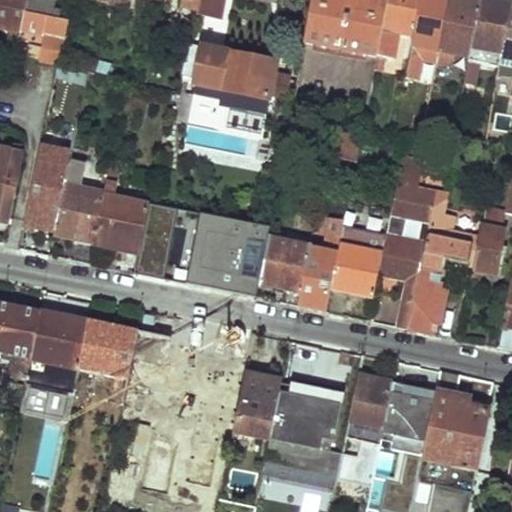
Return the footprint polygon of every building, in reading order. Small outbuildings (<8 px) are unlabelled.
[(0,0),(0,29),(14,33),(9,55),(17,57),(21,32),(26,0),(0,0)] [(53,9),(54,0),(26,0),(21,32),(46,37),(42,62),(44,63),(63,67),(66,54),(63,53),(69,22),(58,20),(59,11),(53,9)] [(108,0),(108,4),(106,10),(118,13),(120,0),(108,0)] [(189,0),(189,7),(197,10),(198,0),(189,0)] [(313,0),(310,17),(328,21),(331,0),(313,0)] [(331,0),(328,21),(384,31),(389,0),(331,0)] [(389,0),(384,31),(379,57),(394,60),(400,27),(414,29),(420,0),(389,0)] [(420,0),(414,29),(406,72),(421,74),(424,47),(436,50),(447,0),(420,0)] [(447,0),(436,50),(457,54),(452,88),(462,89),(467,70),(482,0),(447,0)] [(484,0),(482,0),(467,70),(479,72),(485,49),(502,52),(510,5),(498,3),(484,0)] [(511,5),(510,5),(502,52),(500,59),(511,61),(511,89),(510,98),(511,98),(511,5)] [(310,17),(306,43),(379,57),(384,31),(328,21),(310,17)] [(189,43),(182,74),(200,78),(198,87),(268,103),(270,95),(286,99),(290,81),(274,77),(276,65),(189,43)] [(269,105),(266,119),(291,124),(293,111),(269,105)] [(58,118),(38,205),(59,209),(69,163),(78,117),(63,113),(62,120),(58,118)] [(453,128),(420,122),(416,136),(451,139),(453,128)] [(291,124),(287,142),(314,147),(318,130),(291,124)] [(337,134),(333,155),(357,158),(361,139),(337,134)] [(23,157),(0,151),(0,226),(7,228),(23,157)] [(419,187),(424,159),(402,154),(383,256),(380,274),(408,280),(413,275),(416,265),(421,267),(437,191),(419,187)] [(105,195),(81,189),(86,167),(69,163),(59,209),(54,235),(95,243),(105,195)] [(149,203),(115,196),(121,168),(111,167),(105,195),(95,243),(139,252),(149,203)] [(480,236),(452,230),(455,214),(444,212),(448,193),(437,191),(421,267),(416,293),(408,331),(430,336),(432,325),(440,327),(447,291),(440,290),(446,261),(473,267),(480,236)] [(500,276),(511,230),(511,221),(504,220),(496,218),(497,211),(485,208),(480,236),(471,279),(478,280),(480,272),(500,276)] [(504,214),(505,213),(497,211),(496,218),(504,220),(504,214)] [(309,250),(298,309),(312,311),(326,314),(331,290),(339,248),(344,223),(329,220),(323,252),(309,250)] [(269,243),(262,283),(285,286),(282,305),(298,309),(309,250),(269,243)] [(339,248),(331,290),(376,298),(380,274),(383,256),(339,248)] [(413,275),(408,280),(404,301),(416,293),(421,267),(416,265),(413,275)] [(511,272),(511,280),(496,349),(511,352),(511,272)] [(399,329),(408,331),(416,293),(404,301),(399,329)] [(0,305),(0,355),(18,359),(14,381),(27,384),(41,314),(0,305)] [(23,405),(72,415),(75,398),(80,373),(90,324),(41,314),(27,384),(26,389),(25,397),(23,405)] [(90,324),(80,373),(117,380),(113,399),(126,402),(139,334),(90,324)] [(139,334),(126,402),(125,408),(130,409),(131,403),(139,405),(142,386),(161,390),(171,340),(139,334)] [(246,376),(235,432),(270,439),(278,394),(281,383),(246,376)] [(358,377),(346,438),(362,441),(359,457),(344,455),(339,480),(374,487),(380,449),(384,428),(393,383),(358,377)] [(393,383),(384,428),(380,449),(406,455),(400,486),(386,483),(380,511),(414,511),(421,479),(438,393),(393,383)] [(288,396),(278,394),(270,439),(265,466),(339,480),(343,456),(320,452),(322,443),(333,445),(342,397),(290,387),(288,396)] [(438,393),(421,479),(414,511),(471,511),(493,404),(438,393)] [(72,415),(84,418),(87,401),(75,398),(72,415)] [(511,511),(511,456),(500,511),(511,511)]
